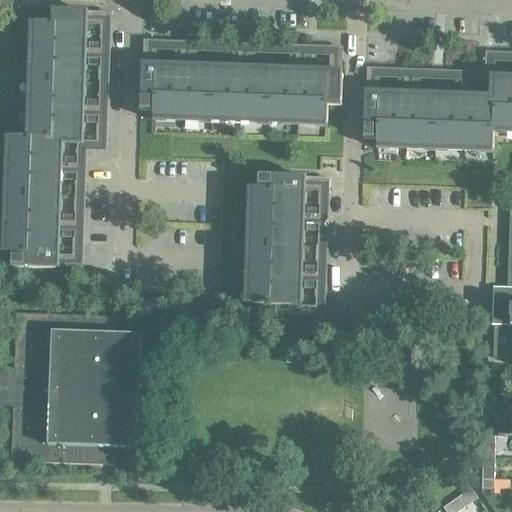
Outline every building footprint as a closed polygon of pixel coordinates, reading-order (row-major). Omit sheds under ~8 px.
[(11,139),(7,257),(54,258),(58,142),(79,143),(83,27),(34,25),(30,140),(11,139)] [(198,44),(175,43),(174,65),(197,66),(198,44)] [(110,46),(88,45),(87,61),(106,62),(109,62),(110,46)] [(255,46),(233,45),(232,67),(255,68),(255,46)] [(313,48),(290,47),(290,69),(312,70),(313,48)] [(329,108),(342,108),(343,76),(341,76),(330,76),(155,71),(141,71),(140,113),(153,114),(153,119),(155,119),(328,125),(329,108)] [(421,72),(398,71),(398,93),(420,94),(421,72)] [(479,74),(456,73),(455,95),(478,96),(479,74)] [(511,82),(497,82),(496,102),(380,99),(380,97),(365,97),(365,108),(364,140),(379,140),(379,142),(379,147),(494,151),(494,131),(511,131),(511,82)] [(108,104),(86,103),(86,125),(108,126),(108,104)] [(87,161),(65,160),(64,183),(86,183),(87,161)] [(301,178),(288,178),(258,177),(258,190),(253,190),(249,307),(275,308),(297,308),(301,192),(301,180),(301,178)] [(315,182),(314,193),(330,194),(330,183),(315,182)] [(364,182),(364,198),(379,199),(379,183),(364,182)] [(454,207),(453,191),(412,194),(413,210),(454,207)] [(329,210),(307,209),(306,232),(328,232),(329,210)] [(85,218),(63,218),(63,241),(85,241),(85,218)] [(444,225),(407,224),(407,242),(443,243),(444,225)] [(417,268),(441,271),(443,253),(419,249),(417,268)] [(327,267),(305,267),(304,289),(326,290),(327,267)] [(511,289),(498,289),(497,326),(503,326),(511,325),(511,289)] [(0,382),(0,409),(13,410),(11,465),(115,469),(115,457),(138,458),(143,338),(120,338),(121,321),(16,317),(14,371),(0,371),(0,382)] [(349,439),(352,376),(204,368),(201,425),(211,426),(210,452),(270,455),(271,441),(280,442),(279,456),(319,458),(321,437),(349,439)] [(483,462),(495,462),(495,438),(483,438),(483,462)] [(482,491),(482,494),(483,496),(488,503),(500,504),(501,494),(494,494),(494,491),(494,482),(482,482),(482,491)] [(451,504),(456,511),(461,511),(478,500),(472,490),(451,504)]
